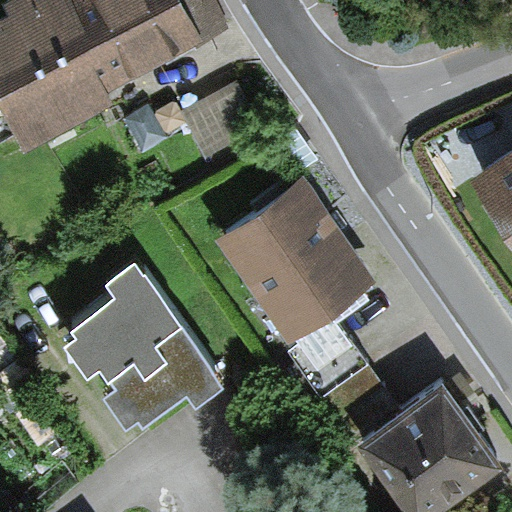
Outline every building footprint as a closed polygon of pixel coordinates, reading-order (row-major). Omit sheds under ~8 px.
[(0,81),(26,133),(114,89),(109,79),(197,35),(208,29),(194,0),(8,0),(0,4),(0,81)] [(199,39),(230,24),(218,0),(194,0),(208,29),(197,35),(199,39)] [(262,122),(238,74),(180,103),(204,151),(262,122)] [(511,132),(470,161),(511,222),(511,132)] [(364,278),(378,268),(305,164),(216,226),(289,330),(295,326),(364,278)] [(154,422),(227,370),(218,358),(137,245),(103,269),(112,282),(71,311),(76,318),(64,326),(89,360),(101,352),(117,374),(107,381),(127,409),(139,401),(154,422)] [(364,278),(295,326),(301,335),(338,310),(370,288),(364,278)] [(358,429),(400,399),(338,310),(301,335),(290,343),(353,432),(358,429)] [(230,349),(218,358),(227,370),(247,398),(259,389),(230,349)] [(358,429),(416,511),(424,511),(505,455),(444,368),(400,399),(358,429)]
